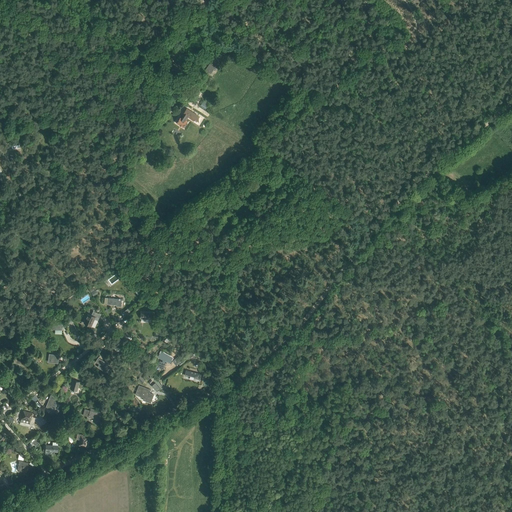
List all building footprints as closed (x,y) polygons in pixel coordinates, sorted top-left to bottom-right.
[(204,69),(210,73),(225,51),(230,54),(234,50),(223,42),(204,69)] [(197,88),(195,90),(194,89),(188,96),(193,100),(201,90),(197,88)] [(177,122),(177,123),(183,128),(187,122),(188,121),(187,120),(190,115),(195,117),(199,114),(188,107),(185,112),(184,111),(183,113),(183,114),(181,118),(180,117),(179,120),(178,120),(176,122),(177,122)] [(122,299),(109,298),(108,304),(109,304),(109,303),(117,304),(117,305),(121,306),(122,301),(122,299)] [(91,327),(95,319),(97,320),(98,318),(91,314),(91,316),(88,314),(83,323),(91,327)] [(62,327),(63,321),(56,321),(54,321),(52,321),(51,329),(62,329),(62,327)] [(58,363),(59,355),(49,354),(48,362),(58,363)] [(173,360),(176,364),(182,359),(179,355),(173,360)] [(29,362),(15,357),(13,363),(19,365),(18,368),(26,371),(29,362)] [(110,365),(98,358),(96,362),(103,366),(101,369),(108,374),(111,370),(108,368),(110,365)] [(163,369),(167,361),(165,360),(164,362),(160,360),(157,366),(161,368),(163,369)] [(202,374),(186,370),(185,375),(189,376),(189,375),(195,377),(195,378),(200,379),(202,374)] [(77,390),(80,382),(73,380),(71,385),(69,384),(68,388),(77,390)] [(149,392),(150,389),(139,385),(135,394),(147,399),(146,401),(151,402),(154,394),(149,392)] [(56,407),(59,399),(57,398),(57,397),(51,395),(48,403),(56,407)] [(42,414),(37,409),(34,412),(38,417),(39,416),(42,420),(44,417),(42,414)] [(97,412),(88,409),(87,413),(90,413),(89,416),(96,418),(95,419),(99,420),(102,411),(98,410),(97,412)] [(23,410),(21,418),(30,421),(32,413),(23,410)] [(124,413),(121,412),(120,416),(121,416),(119,422),(118,424),(119,424),(120,422),(123,423),(124,421),(126,422),(127,418),(128,415),(124,413)] [(79,445),(87,447),(88,436),(81,434),(79,445)] [(50,451),(58,452),(58,445),(46,444),(46,445),(46,450),(45,453),(50,453),(50,451)] [(17,470),(27,472),(28,462),(19,460),(17,470)]
